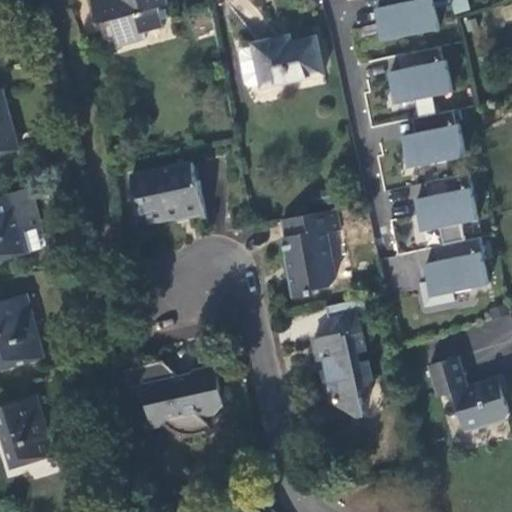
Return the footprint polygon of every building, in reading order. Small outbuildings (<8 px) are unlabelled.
[(90,0),(96,20),(108,17),(116,43),(144,35),(142,27),(163,22),(157,2),(165,0),(90,0)] [(384,2),(371,4),(376,26),(378,36),(434,24),(428,0),(391,0),(384,2)] [(450,0),(454,13),(469,9),(466,0),(450,0)] [(319,73),(312,37),(289,42),(287,35),(251,42),(252,44),(248,46),(253,79),(260,84),(319,73)] [(436,42),(402,49),(405,64),(398,65),(385,68),(389,86),(392,100),(448,88),(442,56),(438,57),(436,42)] [(394,51),(398,65),(405,64),(402,49),(394,51)] [(0,86),(0,148),(17,143),(0,86)] [(449,105),(415,113),(418,128),(411,129),(398,132),(401,146),(405,163),(462,151),(455,119),(452,120),(449,105)] [(418,128),(415,113),(408,114),(411,129),(418,128)] [(188,158),(128,171),(132,190),(133,190),(135,196),(141,199),(145,216),(178,209),(179,212),(201,208),(194,177),(192,177),(188,158)] [(464,168),(429,175),(432,191),(424,192),(412,195),(415,212),(419,227),(436,223),(440,240),(438,239),(442,255),(421,260),(426,280),(428,291),(485,281),(477,247),(479,247),(476,232),(461,235),(457,217),(474,214),(467,183),(468,183),(464,168)] [(421,177),(424,192),(432,191),(429,175),(421,177)] [(0,255),(30,247),(15,198),(32,193),(27,177),(0,185),(0,255)] [(32,193),(15,198),(30,247),(46,242),(32,193)] [(337,228),(333,206),(280,215),(284,233),(280,233),(284,252),(288,257),(290,268),(288,269),(293,293),(315,289),(314,285),(327,283),(332,276),(323,230),(337,228)] [(442,255),(438,239),(431,241),(434,257),(442,255)] [(22,292),(0,297),(0,361),(38,350),(22,292)] [(364,310),(361,295),(323,303),(330,332),(310,337),(315,359),(321,358),(323,367),(320,370),(325,394),(361,386),(369,377),(366,359),(357,361),(354,349),(362,347),(354,313),(364,310)] [(425,361),(434,392),(449,387),(464,382),(455,352),(425,361)] [(160,419),(174,427),(207,420),(198,412),(208,401),(219,398),(211,362),(194,365),(184,380),(173,370),(160,357),(123,365),(127,385),(140,382),(145,405),(151,403),(163,415),(160,419)] [(194,365),(173,370),(184,380),(194,365)] [(464,382),(449,387),(461,427),(502,414),(505,409),(499,391),(502,385),(498,372),(464,382)] [(361,409),(358,390),(361,386),(325,394),(329,401),(335,402),(339,408),(345,405),(361,409)] [(34,393),(0,402),(0,428),(10,462),(50,450),(34,393)] [(149,421),(160,419),(163,415),(151,403),(145,405),(149,421)] [(189,429),(196,428),(207,420),(174,427),(176,435),(184,429),(189,429)]
